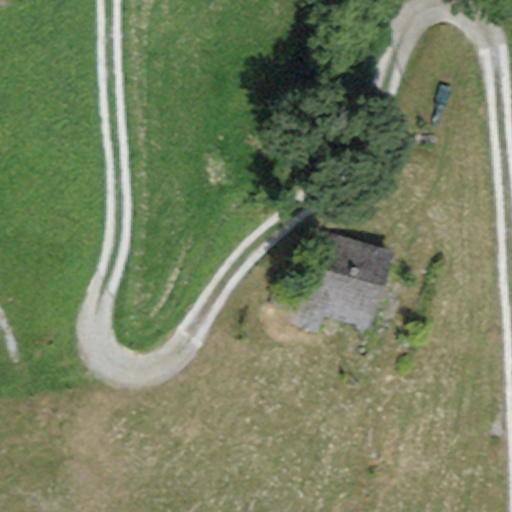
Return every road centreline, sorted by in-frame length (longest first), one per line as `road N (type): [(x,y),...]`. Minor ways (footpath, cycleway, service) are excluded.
road 1 (track): [(110,0),(114,216),(91,337),(96,359),(119,378),(151,378),(216,288),(358,139),(419,0)]
road 2 (track): [(468,0),(487,29),(500,94),(511,307)]
